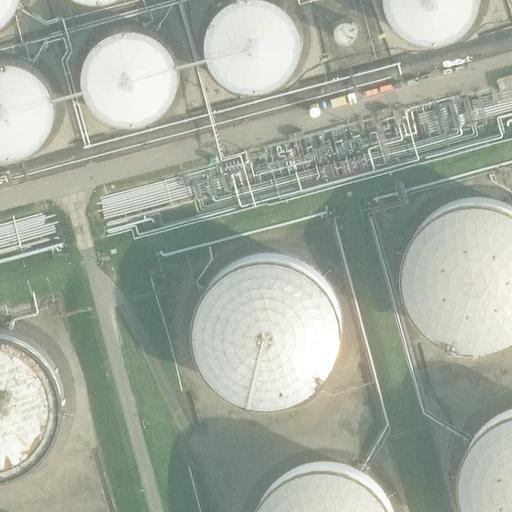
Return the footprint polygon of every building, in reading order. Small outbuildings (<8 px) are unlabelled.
[(0,0),(0,23),(5,21),(12,15),(18,7),(21,0),(0,0)] [(306,48),(306,38),(306,28),(303,19),(298,10),(292,2),(289,0),(219,0),(214,6),(208,14),(205,23),(203,33),(203,43),(205,53),(208,62),(214,70),(221,77),(229,83),(238,87),(247,89),(257,90),(267,88),(276,85),(285,80),(292,74),(298,66),(303,57),(306,48)] [(483,2),(483,0),(381,0),(383,7),(387,16),(392,24),(399,31),(407,37),(416,41),(425,43),(435,44),(445,42),(454,39),(463,34),(470,28),(476,20),(480,11),(483,2)] [(180,84),(181,74),(180,65),(177,56),(173,47),(167,40),(160,34),(151,29),(142,26),(133,25),(124,25),(114,27),(106,31),(98,37),(92,44),(86,52),(83,60),(81,70),(81,79),(83,89),(86,97),(92,105),(98,112),(106,118),(115,121),(124,124),(133,124),(143,123),(152,120),(160,115),(167,109),(173,101),(177,93),(180,84)] [(47,117),(49,110),(49,104),(49,97),(47,91),(45,85),(41,80),(37,75),(31,71),(26,68),(20,65),(13,64),(7,64),(0,65),(0,64),(0,143),(1,144),(8,145),(14,145),(21,143),(27,141),(32,138),(37,133),(42,128),(45,123),(47,117)] [(511,74),(498,78),(502,90),(511,87),(511,74)] [(511,202),(509,200),(498,196),(486,193),(475,192),(463,193),(452,196),(441,200),(431,206),(422,214),(415,222),(408,232),(403,243),(400,254),(399,265),(400,277),(402,288),(406,299),(411,309),(418,319),(427,327),(436,333),(447,338),(458,342),(469,344),(481,344),(492,342),(503,338),(511,334),(511,202)] [(346,332),(347,320),(345,308),(342,296),(337,285),(331,276),(322,267),(313,259),(303,254),(291,249),(280,247),(268,247),(256,248),(244,251),(234,256),(224,263),(215,271),(207,280),(201,290),(197,302),(195,313),(194,325),(196,337),(199,349),(204,359),(211,369),(219,378),(228,386),(239,391),(250,396),(261,398),(273,398),(285,397),(297,394),(308,389),(318,382),(326,374),(334,365),(340,354),(344,343),(346,332)] [(61,419),(63,407),(63,394),(61,382),(57,370),(51,359),(43,349),(33,341),(23,334),(11,330),(0,327),(0,473),(10,471),(22,466),(33,460),(42,452),(50,442),(56,431),(61,419)] [(511,511),(511,403),(510,404),(500,408),(490,415),(482,422),(475,431),(469,441),(466,451),(463,463),(463,474),(464,485),(467,496),(472,506),(475,511),(511,511)] [(395,511),(392,501),(386,491),(378,481),(368,473),(358,467),(347,462),(335,459),(322,458),(310,460),(298,463),(287,468),(277,475),(268,484),(260,494),(255,505),(252,511),(395,511)]
